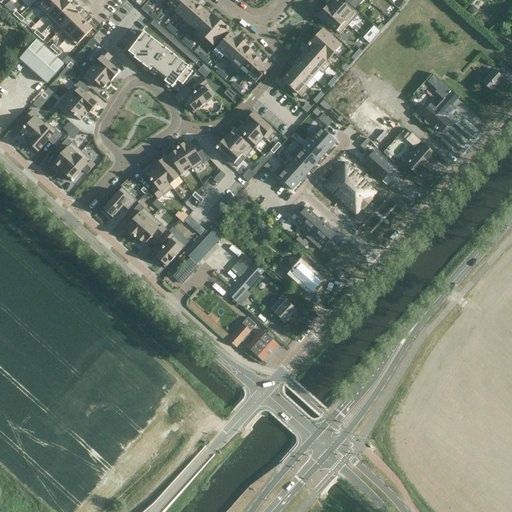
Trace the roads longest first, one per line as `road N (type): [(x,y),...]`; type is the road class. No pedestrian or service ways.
road 1 (residential): [(380,262),(303,193),(343,147),(421,217)]
road 2 (tertiary): [(219,356),(68,220)]
road 3 (tertiary): [(264,391),(380,262)]
road 4 (unclassified): [(154,511),(264,391)]
road 5 (residential): [(126,158),(99,135),(132,83),(156,89),(176,123)]
road 6 (tertiary): [(414,326),(314,436)]
road 7 (tertiary): [(414,326),(511,216)]
road 8 (tertiary): [(336,443),(414,326)]
road 9 (tertiary): [(421,217),(511,117)]
